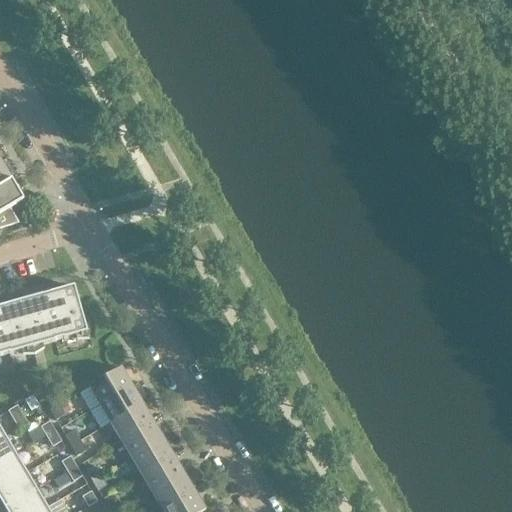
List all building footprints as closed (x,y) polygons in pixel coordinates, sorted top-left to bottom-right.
[(0,188),(12,182),(1,163),(0,163),(0,188)] [(24,201),(12,182),(0,188),(0,229),(19,224),(10,209),(24,201)] [(87,333),(74,287),(19,303),(32,349),(55,342),(63,339),(63,340),(87,333)] [(32,349),(19,303),(0,308),(0,357),(1,358),(0,357),(9,355),(32,349)] [(132,387),(121,369),(89,388),(100,406),(132,387)] [(142,405),(132,387),(100,406),(110,424),(142,405)] [(65,403),(59,407),(64,415),(70,411),(65,403)] [(153,422),(142,405),(110,424),(121,441),(153,422)] [(59,407),(59,406),(50,411),(56,421),(65,416),(64,415),(59,407)] [(22,416),(17,407),(8,412),(13,421),(22,416)] [(28,425),(22,416),(13,421),(19,431),(28,425)] [(163,440),(153,422),(121,441),(131,459),(163,440)] [(56,433),(50,423),(41,428),(47,438),(56,433)] [(74,432),(65,437),(71,447),(80,442),(74,432)] [(61,442),(56,433),(47,438),(52,448),(61,442)] [(0,465),(16,456),(6,438),(0,441),(0,465)] [(173,458),(163,440),(131,459),(142,476),(173,458)] [(86,452),(80,442),(71,447),(77,457),(86,452)] [(0,489),(27,473),(16,456),(0,465),(0,489)] [(76,468),(71,458),(61,463),(67,473),(76,468)] [(184,475),(173,458),(142,476),(152,494),(184,475)] [(95,467),(86,472),(92,482),(101,477),(95,467)] [(82,478),(76,468),(67,473),(73,483),(82,478)] [(37,491),(27,473),(0,489),(0,500),(5,510),(37,491)] [(194,493),(184,475),(152,494),(162,511),(194,493)] [(107,487),(101,477),(92,482),(98,492),(107,487)] [(41,511),(48,508),(37,491),(5,510),(6,511),(41,511)] [(97,503),(91,493),(82,498),(88,508),(97,503)] [(203,511),(205,511),(194,493),(162,511),(203,511)] [(116,502),(107,507),(109,511),(121,511),(122,511),(116,502)]
